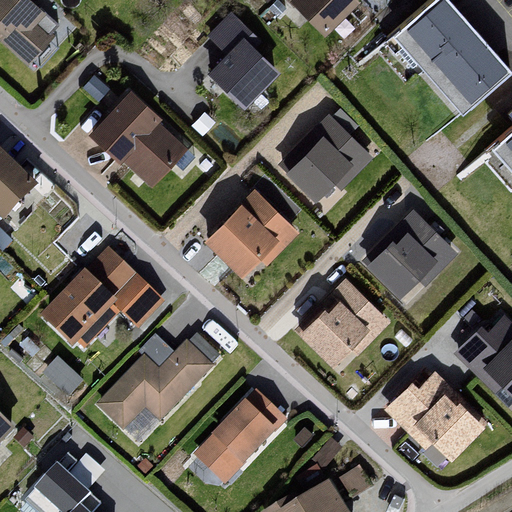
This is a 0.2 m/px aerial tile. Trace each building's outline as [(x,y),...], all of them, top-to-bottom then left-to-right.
[(0,0),(0,45),(20,65),(51,40),(34,22),(38,13),(22,0),(0,0)] [(349,1),(347,0),(281,0),(280,2),(313,35),(349,1)] [(496,66),(435,0),(411,0),(377,31),(449,109),(496,66)] [(202,37),(218,51),(233,35),(247,49),(255,43),(227,16),(202,37)] [(232,108),(269,71),(247,49),(233,35),(218,51),(197,73),(232,108)] [(121,89),(82,137),(147,192),(179,153),(121,89)] [(511,186),(511,110),(474,145),(511,186)] [(326,112),(277,169),(305,204),(327,179),(341,194),(373,157),(326,112)] [(0,159),(0,216),(29,187),(0,159)] [(247,191),(194,239),(230,276),(252,254),(264,267),(293,234),(247,191)] [(367,265),(393,239),(397,243),(408,232),(438,261),(419,281),(425,287),(459,253),(413,209),(363,261),(367,265)] [(393,239),(367,266),(401,299),(419,281),(438,261),(408,232),(397,243),(393,239)] [(103,245),(78,271),(133,331),(161,305),(103,245)] [(78,271),(34,317),(63,348),(71,342),(79,349),(115,313),(78,271)] [(339,278),(290,335),(320,365),(342,346),(352,356),(384,322),(339,278)] [(471,325),(451,354),(509,403),(511,400),(511,328),(497,313),(481,331),(471,325)] [(137,357),(91,406),(116,432),(141,408),(156,421),(206,366),(180,342),(151,372),(137,357)] [(48,372),(74,393),(87,378),(61,357),(48,372)] [(401,380),(379,410),(439,468),(484,425),(429,370),(408,386),(401,380)] [(285,423),(249,392),(191,458),(221,485),(285,423)] [(0,410),(0,463),(0,462),(0,444),(17,428),(0,410)] [(89,492),(57,463),(25,499),(39,511),(71,511),(80,503),(89,492)] [(363,465),(343,472),(351,494),(371,487),(363,465)] [(340,511),(323,480),(256,511),(340,511)] [(90,511),(80,503),(71,511),(90,511)]
